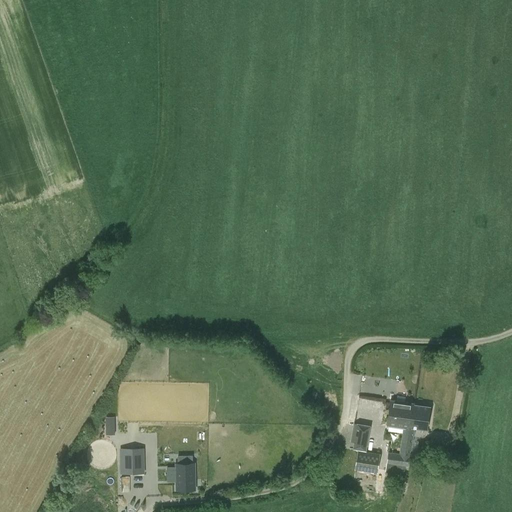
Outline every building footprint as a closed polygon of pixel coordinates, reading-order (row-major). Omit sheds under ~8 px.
[(387,425),(403,427),(400,453),(388,452),(386,471),(404,473),(405,466),(409,466),(410,455),(411,455),(414,428),(427,430),(430,407),(414,405),(414,403),(390,400),(387,425)] [(350,448),(366,450),(370,426),(354,424),(350,448)] [(456,450),(438,446),(436,459),(454,462),(456,450)] [(146,471),(145,449),(121,449),(121,471),(146,471)] [(379,473),(381,454),(358,451),(356,470),(379,473)] [(176,469),(166,469),(166,481),(174,481),(174,480),(176,480),(176,481),(177,490),(194,489),(193,463),(192,463),(177,464),(176,464),(176,466),(176,469)]
